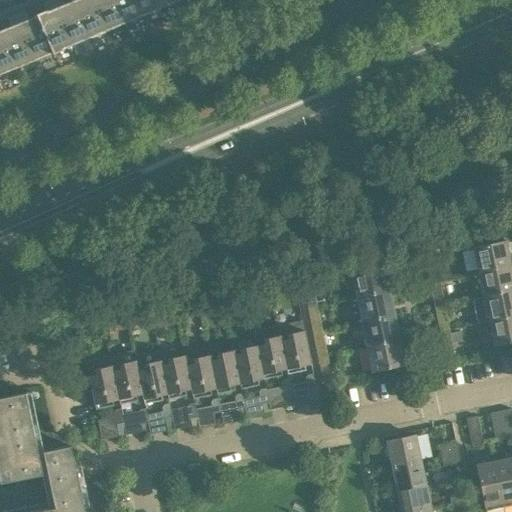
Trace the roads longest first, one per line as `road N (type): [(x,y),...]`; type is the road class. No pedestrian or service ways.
road 1 (secondary): [(0,246),(336,96),(379,67)]
road 2 (residential): [(147,511),(148,467),(166,457),(511,387)]
road 3 (secondary): [(379,67),(330,79),(0,218)]
road 4 (secondary): [(379,67),(511,9)]
